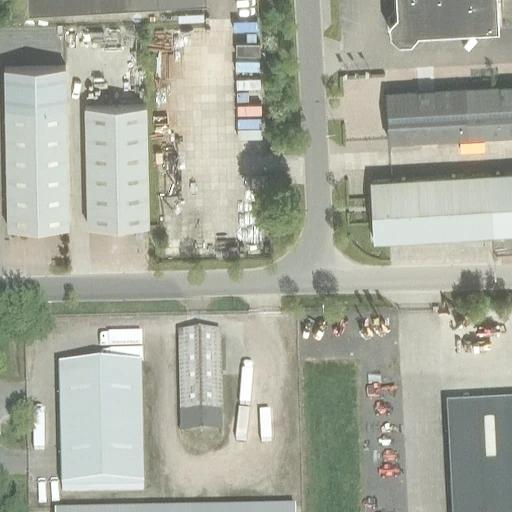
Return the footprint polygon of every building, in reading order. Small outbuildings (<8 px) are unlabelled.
[(499,27),(498,17),(497,0),(396,0),(397,12),(389,20),(390,32),(398,40),(411,39),(418,31),(499,27)] [(65,66),(4,68),(8,229),(69,227),(65,66)] [(511,85),(466,88),(386,93),(388,141),(511,134),(511,85)] [(149,225),(146,105),(85,106),(88,227),(149,225)] [(511,172),(491,173),(370,180),(374,241),(511,233),(511,172)] [(263,179),(248,179),(249,209),(263,208),(263,179)] [(289,502),(285,322),(201,324),(205,503),(289,502)] [(140,369),(59,370),(62,492),(143,490),(140,369)] [(511,511),(511,409),(446,412),(450,511),(511,511)]
